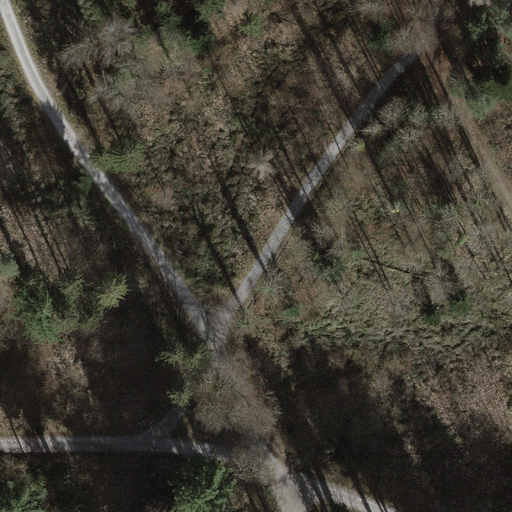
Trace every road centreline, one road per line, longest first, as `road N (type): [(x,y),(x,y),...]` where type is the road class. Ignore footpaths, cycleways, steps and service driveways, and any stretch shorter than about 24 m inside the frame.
road 1 (track): [(420,47),(328,156),(211,342)]
road 2 (track): [(0,439),(155,445),(270,467)]
road 3 (track): [(211,342),(61,126)]
road 4 (track): [(511,198),(420,47)]
road 5 (track): [(4,0),(61,126)]
road 6 (track): [(270,467),(211,342)]
road 7 (track): [(270,467),(382,511)]
